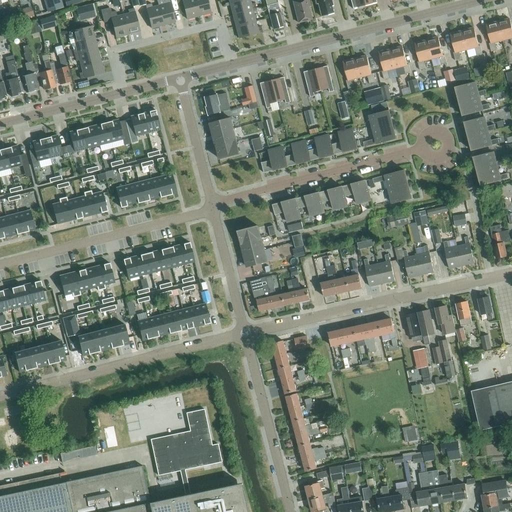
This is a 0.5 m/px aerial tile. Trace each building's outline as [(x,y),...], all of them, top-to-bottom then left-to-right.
[(63,8),(60,0),(43,0),(48,12),(63,8)] [(164,4),(158,6),(163,25),(175,22),(169,0),(165,0),(163,1),(164,4)] [(199,16),(194,0),(175,0),(176,3),(182,1),(187,19),(199,16)] [(194,0),(199,16),(210,13),(207,0),(194,0)] [(251,4),(249,0),(240,0),(229,3),(232,15),(256,9),(254,3),(251,4)] [(308,0),(292,0),(298,23),(311,19),(308,7),(310,6),(308,0)] [(313,0),(315,4),(317,3),(321,17),(333,14),(331,6),(333,6),(331,0),(313,0)] [(364,5),(362,0),(350,0),(352,9),(364,5)] [(163,25),(158,6),(152,7),(151,4),(145,5),(151,28),(163,25)] [(273,29),(283,27),(279,12),(275,13),(273,4),(267,6),(269,15),(270,15),(273,29)] [(95,15),(92,5),(76,9),(79,20),(95,15)] [(31,7),(22,10),(25,18),(34,16),(31,7)] [(128,34),(123,15),(117,16),(115,11),(109,12),(108,8),(101,10),(104,23),(111,21),(116,37),(128,34)] [(129,13),(123,15),(128,34),(140,31),(134,8),(128,10),(129,13)] [(257,14),(256,9),(232,15),(235,26),(255,21),(254,15),(257,14)] [(9,12),(2,14),(5,21),(11,19),(9,12)] [(56,26),(54,17),(40,21),(42,30),(56,26)] [(511,27),(510,18),(498,22),(503,40),(510,38),(511,45),(511,27)] [(40,28),(38,19),(28,21),(30,31),(40,28)] [(257,27),(255,21),(235,26),(238,38),(262,32),(260,26),(257,27)] [(503,40),(498,22),(486,25),(490,43),(489,43),(491,52),(497,50),(495,42),(503,40)] [(68,32),(70,37),(69,38),(70,44),(71,44),(94,38),(91,26),(68,32)] [(474,28),(462,31),(467,50),(474,48),(476,55),(482,54),(480,46),(479,46),(474,28)] [(0,40),(9,38),(6,29),(0,30),(0,40)] [(467,50),(462,31),(450,34),(455,52),(453,53),(455,61),(461,59),(459,52),(467,50)] [(438,37),(426,40),(431,59),(439,57),(441,65),(446,63),(444,55),(443,55),(438,37)] [(97,50),(94,38),(71,44),(74,55),(74,56),(97,50)] [(431,59),(426,40),(414,43),(419,61),(417,62),(420,70),(425,69),(423,61),(431,59)] [(402,46),(390,49),(395,68),(403,66),(405,74),(411,72),(409,64),(407,65),(402,46)] [(0,48),(0,57),(8,55),(6,47),(0,48)] [(39,89),(29,52),(28,48),(23,49),(25,54),(23,54),(25,60),(26,61),(27,63),(25,63),(28,75),(22,77),(26,93),(28,92),(30,93),(33,93),(34,90),(39,89)] [(395,68),(390,49),(378,52),(383,71),(382,71),(384,79),(390,78),(388,70),(395,68)] [(100,61),(97,50),(74,56),(76,61),(79,60),(81,66),(100,61)] [(67,67),(64,56),(63,53),(58,55),(61,65),(62,64),(63,68),(55,70),(59,84),(61,84),(62,85),(66,84),(67,82),(71,81),(67,67)] [(367,56),(355,59),(359,77),(367,75),(369,83),(375,82),(373,73),(371,74),(367,56)] [(359,77),(355,59),(343,62),(347,80),(346,80),(348,89),(354,87),(352,79),(359,77)] [(481,67),(473,69),(475,77),(490,73),(486,59),(479,61),(481,67)] [(498,70),(495,59),(489,60),(492,72),(498,70)] [(22,93),(15,66),(13,60),(6,62),(9,72),(5,73),(7,81),(6,81),(10,97),(12,96),(14,97),(16,97),(19,95),(22,93)] [(44,89),(55,86),(49,61),(44,62),(45,68),(47,68),(48,71),(39,74),(40,80),(41,80),(44,89)] [(104,73),(100,61),(81,66),(82,72),(79,73),(80,79),(104,73)] [(327,66),(316,69),(321,90),(328,89),(329,92),(334,91),(327,66)] [(460,68),(454,70),(457,82),(463,80),(470,79),(468,73),(462,74),(460,68)] [(321,90),(316,69),(304,72),(310,97),(315,96),(314,92),(321,90)] [(456,81),(452,69),(443,71),(447,84),(456,81)] [(284,77),(272,80),(278,102),(285,100),(286,103),(290,102),(284,77)] [(420,91),(417,79),(409,81),(412,93),(420,91)] [(278,102),(272,80),(260,83),(267,108),(271,107),(270,104),(278,102)] [(475,82),(455,87),(459,102),(479,96),(486,94),(485,90),(477,92),(475,82)] [(249,104),(257,102),(253,85),(245,87),(249,104)] [(388,85),(382,87),(386,100),(391,99),(388,85)] [(381,88),(375,89),(378,103),(384,101),(381,88)] [(354,109),(349,90),(343,92),(345,101),(347,111),(350,110),(354,109)] [(506,97),(504,91),(492,94),(493,100),(506,97)] [(205,97),(208,107),(206,107),(208,115),(220,112),(231,109),(226,93),(217,95),(217,94),(205,97)] [(481,105),(479,96),(459,102),(463,115),(490,108),(489,103),(481,105)] [(347,111),(345,101),(338,103),(342,119),(349,117),(349,116),(351,115),(350,110),(347,111)] [(249,104),(250,110),(259,108),(257,102),(249,104)] [(315,123),(312,109),(304,111),(308,125),(315,123)] [(161,130),(155,110),(143,113),(148,133),(161,130)] [(393,124),(389,110),(370,115),(373,129),(393,124)] [(307,131),(303,111),(296,113),(301,133),(307,131)] [(148,133),(143,113),(130,116),(135,136),(148,133)] [(484,117),(464,122),(468,136),(488,131),(496,129),(494,124),(486,126),(484,117)] [(230,118),(210,123),(213,135),(233,130),(230,118)] [(119,119),(106,123),(111,142),(124,139),(125,145),(131,143),(127,129),(121,131),(119,119)] [(274,135),(271,119),(264,120),(267,136),(274,135)] [(111,142),(106,123),(94,126),(99,145),(111,142)] [(396,138),(393,124),(373,129),(376,139),(363,142),(364,146),(364,147),(396,138)] [(99,145),(94,126),(82,129),(87,149),(99,145)] [(82,129),(69,132),(74,152),(87,149),(82,129)] [(357,149),(352,129),(338,133),(340,142),(332,144),(334,155),(351,150),(351,149),(356,147),(357,149)] [(236,142),(233,130),(213,135),(216,147),(236,142)] [(490,140),(488,131),(468,136),(472,150),(499,143),(498,138),(490,140)] [(58,135),(45,138),(50,158),(62,155),(63,159),(70,158),(66,146),(61,147),(58,135)] [(334,155),(332,144),(329,135),(315,139),(317,148),(308,150),(311,161),(328,156),(328,155),(333,153),(333,155),(334,155)] [(34,149),(29,150),(33,167),(39,165),(38,161),(50,158),(45,138),(32,142),(34,149)] [(311,161),(308,150),(306,141),(292,145),(294,154),(285,156),(288,167),(305,162),(305,161),(310,159),(310,161),(311,161)] [(239,154),(236,142),(216,147),(219,159),(239,154)] [(23,165),(24,170),(30,169),(27,158),(21,160),(18,145),(5,149),(10,168),(23,165)] [(288,167),(285,156),(283,147),(268,151),(271,160),(262,162),(260,153),(259,153),(264,173),(282,168),(281,167),(287,165),(287,167),(288,167)] [(0,170),(10,168),(5,149),(0,149),(0,170)] [(495,161),(493,152),(474,157),(477,171),(497,166),(505,164),(503,159),(495,161)] [(499,175),(497,166),(477,171),(481,185),(508,178),(507,173),(499,175)] [(405,170),(372,178),(373,179),(374,183),(386,180),(389,189),(408,184),(405,170)] [(172,173),(161,176),(166,196),(177,193),(172,173)] [(166,196),(161,176),(149,179),(155,199),(166,196)] [(155,199),(149,179),(138,182),(143,202),(155,199)] [(371,200),(366,181),(366,180),(365,180),(365,182),(360,183),(360,182),(342,186),(345,196),(354,194),(356,203),(371,200)] [(143,202),(138,182),(127,185),(132,205),(143,202)] [(412,198),(408,184),(389,189),(392,203),(412,198)] [(132,205),(127,185),(116,188),(121,208),(132,205)] [(348,206),(345,196),(342,186),(342,188),(337,189),(336,188),(319,192),(322,202),(331,200),(333,209),(348,206)] [(95,214),(89,191),(84,192),(85,196),(77,198),(82,217),(95,214)] [(91,191),(89,191),(95,214),(107,211),(102,191),(92,194),(91,191)] [(324,212),(322,202),(319,192),(318,192),(319,194),(314,195),(313,194),(296,198),(299,208),(308,206),(310,215),(324,212)] [(82,217),(77,198),(67,200),(66,197),(64,198),(70,221),(82,217)] [(70,221),(64,198),(59,199),(60,202),(52,204),(57,224),(70,221)] [(301,218),(299,208),(296,198),(295,198),(296,200),(290,201),(290,200),(272,204),(277,224),(278,224),(275,215),(284,212),(287,221),(301,218)] [(447,206),(427,210),(428,215),(448,211),(447,206)] [(30,210),(18,213),(23,233),(35,230),(30,210)] [(425,210),(413,213),(416,223),(416,226),(417,226),(428,224),(425,210)] [(407,212),(387,217),(390,227),(409,223),(407,212)] [(23,233),(18,213),(6,216),(11,236),(23,233)] [(467,224),(465,213),(453,216),(455,226),(467,224)] [(0,238),(11,236),(6,216),(0,217),(0,238)] [(302,221),(288,225),(290,232),(304,229),(302,221)] [(416,223),(410,224),(411,232),(418,231),(417,226),(416,226),(416,223)] [(508,230),(502,231),(500,224),(490,227),(494,244),(493,244),(496,258),(506,256),(503,243),(510,241),(508,230)] [(276,234),(273,225),(268,227),(270,236),(276,234)] [(261,238),(258,227),(258,226),(238,231),(241,243),(261,238)] [(439,228),(431,230),(434,244),(442,242),(439,228)] [(461,239),(456,240),(457,246),(462,266),(474,263),(470,243),(468,236),(464,237),(465,238),(461,239)] [(264,250),(261,238),(241,243),(244,255),(264,250)] [(462,266),(457,246),(449,248),(447,241),(443,242),(445,249),(449,268),(462,266)] [(190,242),(178,245),(184,265),(195,262),(190,242)] [(429,251),(427,244),(424,245),(425,252),(417,254),(421,275),(434,272),(429,251)] [(184,265),(178,245),(167,248),(172,268),(184,265)] [(303,247),(295,249),(296,256),(305,254),(303,247)] [(172,268),(167,248),(156,251),(161,270),(172,268)] [(421,275),(417,254),(408,256),(406,249),(403,250),(404,257),(408,277),(421,275)] [(267,262),(264,250),(244,255),(247,267),(267,262)] [(161,270),(156,251),(145,254),(150,273),(161,270)] [(390,260),(388,253),(385,254),(386,261),(378,263),(382,283),(395,281),(390,260)] [(150,273),(145,254),(134,256),(139,276),(150,273)] [(139,276),(134,256),(123,259),(128,279),(139,276)] [(382,283),(378,263),(369,265),(367,258),(364,258),(365,266),(369,286),(382,283)] [(110,263),(97,266),(103,289),(105,289),(104,285),(115,282),(110,263)] [(103,289),(97,266),(84,269),(90,289),(97,287),(98,290),(103,289)] [(297,267),(290,268),(292,275),(299,274),(297,267)] [(90,289),(84,269),(72,273),(78,296),(81,295),(80,291),(90,289)] [(332,275),(331,269),(326,270),(328,281),(321,283),(324,296),(337,294),(333,280),(332,275)] [(78,296),(72,273),(59,276),(64,295),(72,293),(73,297),(78,296)] [(359,274),(346,277),(349,291),(362,288),(359,274)] [(268,283),(273,282),(272,276),(255,280),(256,285),(253,285),(256,297),(257,297),(258,299),(257,300),(260,311),(272,308),(268,288),(269,288),(268,283)] [(349,291),(346,277),(333,280),(337,294),(349,291)] [(307,288),(300,290),(297,278),(292,279),(297,302),(310,300),(307,288)] [(297,302),(292,279),(286,281),(289,292),(282,294),(285,305),(297,302)] [(40,280),(29,283),(34,303),(45,300),(40,280)] [(285,305),(282,294),(276,295),(273,282),(268,283),(269,288),(268,288),(272,308),(285,305)] [(34,303),(29,283),(18,286),(23,306),(34,303)] [(23,306),(18,286),(7,289),(12,309),(23,306)] [(12,309),(7,289),(0,291),(0,309),(0,312),(12,309)] [(488,320),(493,319),(491,312),(492,312),(489,296),(478,299),(481,314),(487,313),(488,320)] [(461,326),(466,325),(472,323),(467,301),(456,304),(459,319),(460,319),(461,326)] [(126,305),(129,315),(135,314),(132,303),(126,305)] [(210,323),(205,303),(194,306),(199,326),(210,323)] [(199,326),(194,306),(183,309),(188,329),(199,326)] [(448,316),(446,306),(435,308),(439,323),(442,323),(444,334),(455,331),(452,315),(448,316)] [(188,329),(183,309),(171,312),(176,332),(188,329)] [(434,333),(429,310),(418,312),(425,345),(430,344),(428,335),(434,333)] [(176,332),(171,312),(160,315),(165,335),(176,332)] [(421,334),(416,313),(405,315),(408,326),(407,327),(409,337),(413,336),(414,341),(422,340),(421,334)] [(165,335),(160,315),(148,318),(154,338),(165,335)] [(75,316),(63,319),(68,336),(80,333),(75,316)] [(154,338),(148,318),(137,321),(142,340),(154,338)] [(391,318),(379,321),(382,335),(394,332),(391,318)] [(369,337),(374,336),(382,335),(379,321),(366,324),(369,337)] [(130,344),(124,324),(113,327),(118,347),(130,344)] [(369,337),(366,324),(354,327),(357,340),(369,337)] [(118,347),(113,327),(101,330),(106,350),(118,347)] [(357,340),(354,327),(341,329),(344,343),(357,340)] [(467,341),(465,335),(467,334),(466,329),(464,330),(463,327),(456,329),(459,342),(467,341)] [(341,329),(329,332),(331,346),(344,343),(341,329)] [(106,350),(101,330),(89,333),(94,353),(106,350)] [(94,353),(89,333),(78,336),(83,356),(94,353)] [(307,335),(294,338),(297,349),(309,346),(307,335)] [(492,349),(489,335),(481,336),(484,350),(492,349)] [(452,360),(447,339),(438,341),(439,346),(440,346),(443,362),(444,362),(447,377),(457,375),(454,360),(452,360)] [(66,360),(61,340),(49,344),(54,363),(66,360)] [(286,353),(283,341),(272,343),(275,356),(286,353)] [(54,363),(49,344),(38,347),(43,366),(54,363)] [(440,346),(439,346),(432,348),(436,364),(443,362),(440,346)] [(43,366),(38,347),(26,350),(31,369),(43,366)] [(428,366),(424,348),(413,351),(417,369),(421,368),(427,366),(428,366)] [(31,369),(26,350),(14,353),(19,372),(31,369)] [(290,365),(288,358),(293,357),(292,352),(287,353),(286,353),(275,356),(279,368),(290,365)] [(293,378),(290,365),(279,368),(282,381),(293,378)] [(427,366),(421,368),(423,377),(430,375),(429,371),(428,366),(427,366)] [(438,377),(434,378),(436,385),(448,383),(447,378),(439,380),(438,377)] [(296,390),(293,378),(282,381),(285,393),(296,390)] [(511,380),(496,385),(471,390),(472,396),(480,428),(480,430),(511,422),(511,380)] [(286,396),(289,409),(300,406),(297,394),(286,396)] [(472,396),(468,397),(471,409),(470,409),(475,429),(480,428),(472,396)] [(303,418),(302,411),(314,408),(312,403),(300,406),(289,409),(292,421),(303,418)] [(203,409),(185,413),(189,431),(150,439),(157,475),(179,471),(184,495),(189,494),(184,470),(221,462),(217,444),(211,445),(203,409)] [(319,427),(318,422),(310,424),(308,417),(303,418),(292,421),(296,434),(319,427)] [(420,439),(418,427),(415,428),(415,425),(405,427),(408,441),(420,439)] [(310,443),(308,436),(320,433),(319,427),(296,434),(299,446),(310,443)] [(458,441),(447,443),(450,460),(461,458),(458,441)] [(318,447),(311,449),(310,443),(299,446),(302,458),(325,452),(324,447),(318,448),(318,447)] [(423,457),(435,455),(433,444),(427,445),(421,446),(423,457)] [(80,459),(98,455),(96,445),(59,453),(61,463),(79,457),(80,459)] [(316,468),(315,461),(327,457),(325,452),(302,458),(305,471),(316,468)] [(414,462),(423,461),(422,453),(413,454),(414,462)] [(345,464),(346,473),(361,470),(360,461),(345,464)] [(247,511),(241,483),(189,494),(184,495),(150,502),(142,465),(0,495),(0,511),(247,511)] [(342,465),(330,467),(332,479),(344,477),(342,465)] [(331,476),(329,470),(316,473),(318,479),(331,476)] [(438,470),(426,472),(431,504),(443,502),(441,488),(438,470)] [(431,504),(426,472),(419,473),(422,492),(417,492),(419,506),(431,504)] [(453,486),(451,472),(445,473),(448,487),(441,488),(443,502),(455,500),(453,486)] [(322,495),(320,489),(324,488),(322,480),(317,482),(317,483),(305,486),(309,499),(332,493),(322,495)] [(507,481),(496,482),(483,484),(484,495),(482,495),(484,508),(503,505),(502,504),(502,498),(509,497),(507,481)] [(376,497),(374,484),(373,482),(368,483),(368,487),(370,498),(376,497)] [(465,484),(453,486),(455,500),(467,498),(465,484)] [(384,511),(392,511),(390,497),(388,486),(381,487),(383,498),(378,499),(379,511),(384,511)] [(399,487),(399,489),(395,490),(396,496),(390,497),(392,511),(404,509),(403,500),(410,499),(408,487),(403,488),(402,486),(399,487)] [(370,498),(368,487),(362,488),(364,501),(370,500),(370,498)] [(351,511),(350,504),(349,498),(347,488),(343,488),(344,499),(337,500),(338,506),(339,511),(351,511)] [(335,507),(332,493),(309,499),(312,511),(325,508),(324,504),(327,503),(329,508),(331,508),(335,507)] [(361,496),(349,498),(350,504),(351,511),(364,511),(362,502),(361,496)] [(498,511),(499,511),(505,511),(505,508),(511,507),(510,503),(502,504),(503,505),(484,508),(484,511),(498,511)]
